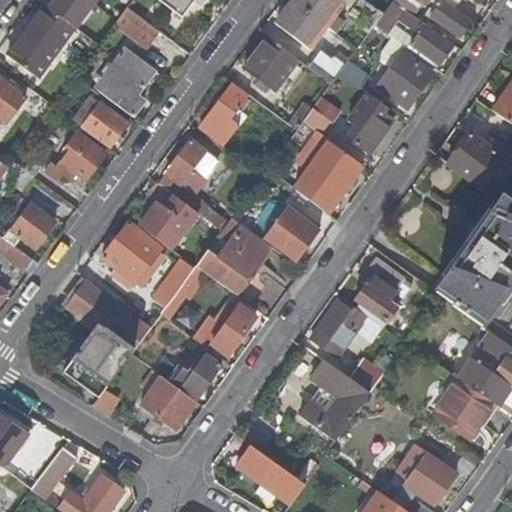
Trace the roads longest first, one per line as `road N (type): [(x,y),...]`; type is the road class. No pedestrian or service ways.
road 1 (residential): [(165,481),(511,4)]
road 2 (residential): [(0,340),(251,0)]
road 3 (residential): [(0,381),(165,481)]
